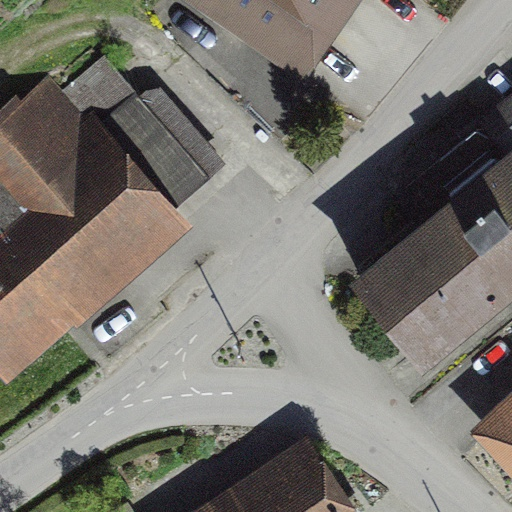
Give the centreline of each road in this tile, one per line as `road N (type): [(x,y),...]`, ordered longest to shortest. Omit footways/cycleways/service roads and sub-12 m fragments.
road 1 (residential): [(511,0),(286,253)]
road 2 (unclassified): [(359,416),(260,396),(136,395)]
road 3 (residential): [(286,253),(136,395)]
road 4 (unclassified): [(286,253),(315,342),(359,416)]
road 5 (unclassified): [(136,395),(0,489)]
road 6 (unclassified): [(460,511),(359,416)]
